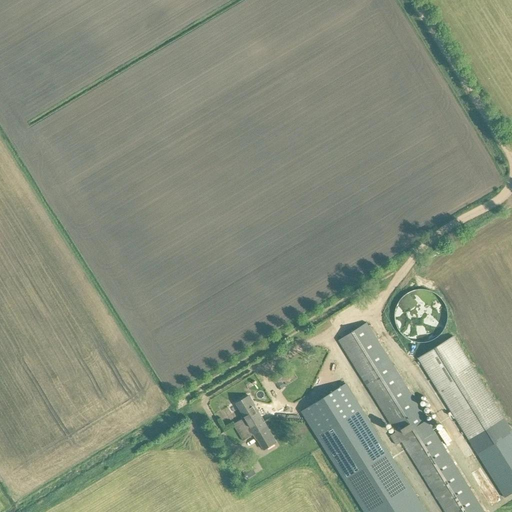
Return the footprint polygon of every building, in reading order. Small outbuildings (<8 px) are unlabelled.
[(396,306),(395,312),(395,319),(396,325),(399,331),(403,335),(408,339),(414,341),(421,342),(427,341),(433,339),(438,336),(442,331),(445,325),(447,319),(447,313),(446,307),(443,301),(439,296),(433,293),(427,290),(421,290),(415,290),(409,293),(404,296),(399,301),(396,306)] [(401,442),(444,511),(483,511),(366,323),(338,341),(395,432),(390,436),(396,445),(401,442)] [(511,431),(453,336),(418,358),(478,455),(505,498),(511,493),(511,431)] [(426,511),(361,409),(345,384),(301,411),(317,437),(364,511),(426,511)] [(255,405),(249,396),(236,404),(244,418),(233,424),(242,441),(254,435),(263,451),(276,444),(257,411),(258,411),(255,405)] [(257,474),(253,467),(244,472),(248,480),(257,474)]
